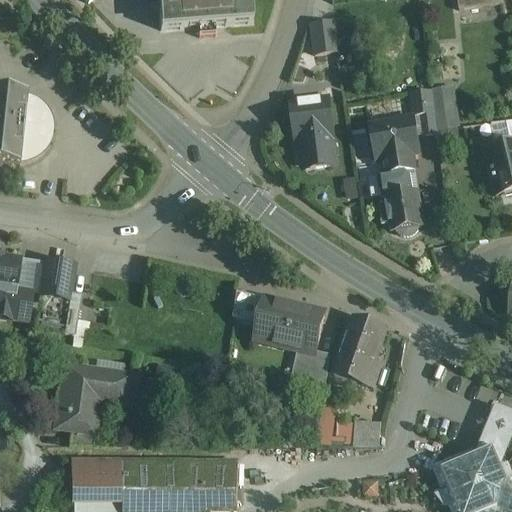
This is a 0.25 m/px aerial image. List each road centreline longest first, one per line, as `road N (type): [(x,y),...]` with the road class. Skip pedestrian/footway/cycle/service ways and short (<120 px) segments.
road 1 (secondary): [(511,361),(309,244),(205,165)]
road 2 (residential): [(0,216),(132,232),(152,225),(205,165)]
road 3 (secondary): [(205,165),(40,0)]
road 4 (residential): [(295,0),(263,88),(205,165)]
